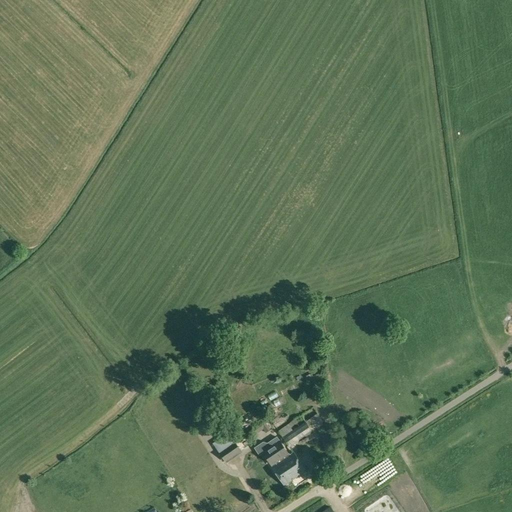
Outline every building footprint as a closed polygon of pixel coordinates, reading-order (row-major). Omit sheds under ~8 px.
[(231,368),(224,373),(232,384),(239,378),(231,368)] [(281,393),(287,387),(281,380),(275,385),(281,393)] [(317,415),(306,422),(313,432),(324,425),(317,415)] [(265,421),(249,431),(252,436),(263,429),(266,432),(270,429),(265,421)] [(313,432),(306,422),(283,437),(290,448),(313,432)] [(321,433),(324,450),(336,447),(332,430),(321,433)] [(241,438),(237,432),(230,437),(227,433),(212,443),(219,453),(225,461),(241,451),(235,442),(241,438)] [(275,462),(276,464),(272,467),(284,485),(306,471),(293,452),(288,456),(287,454),(288,454),(280,441),(263,452),(271,465),(275,462)] [(411,444),(390,454),(393,459),(380,465),(385,474),(418,458),(411,444)] [(317,464),(320,470),(335,460),(331,454),(317,464)] [(399,511),(385,491),(360,507),(362,511),(399,511)] [(248,511),(253,510),(249,501),(222,511),(248,511)]
